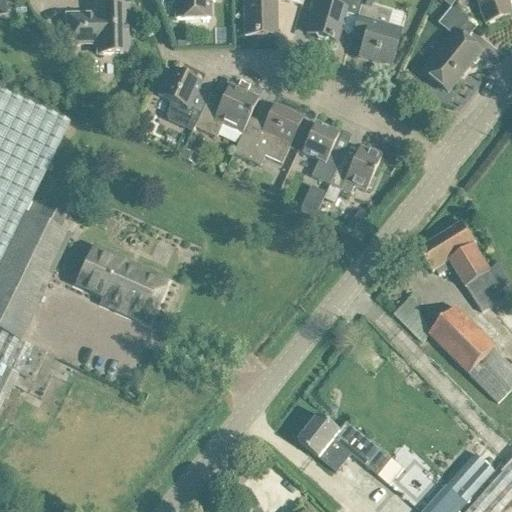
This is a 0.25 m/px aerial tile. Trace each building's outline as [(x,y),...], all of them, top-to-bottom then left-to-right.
[(175,0),(176,21),(210,20),(209,0),(175,0)] [(302,7),(303,0),(243,0),(245,37),(258,36),(258,34),(276,33),(275,0),(284,0),(287,1),(286,3),(302,7)] [(361,4),(362,0),(324,0),(324,3),(316,0),(306,34),(337,43),(346,13),(358,16),(361,4)] [(476,0),(485,26),(510,17),(503,0),(476,0)] [(390,67),(396,47),(400,32),(387,28),(392,13),(361,4),(358,16),(351,39),(352,39),(354,33),(366,36),(359,58),(390,67)] [(98,17),(67,17),(68,45),(98,45),(98,56),(128,55),(127,9),(97,10),(98,17)] [(452,37),(431,63),(423,73),(447,93),(460,78),(458,76),(467,65),(469,67),(480,54),(465,42),(475,29),(450,9),(438,25),(452,37)] [(170,72),(161,90),(158,97),(171,103),(166,119),(168,123),(192,134),(194,129),(206,100),(196,95),(200,86),(170,72)] [(401,98),(410,102),(415,93),(405,88),(401,98)] [(0,413),(32,349),(21,344),(0,334),(0,268),(26,213),(70,123),(0,90),(0,413)] [(209,95),(206,100),(194,129),(216,140),(222,127),(242,136),(249,120),(259,99),(239,91),(237,95),(227,90),(222,102),(209,95)] [(250,120),(249,120),(242,136),(233,156),(260,168),(264,158),(281,166),(303,120),(273,106),(261,133),(247,126),(250,120)] [(332,150),(339,136),(315,125),(301,155),(318,163),(312,178),(329,186),(341,162),(344,155),(332,150)] [(351,167),(341,162),(329,186),(350,196),(354,188),(365,193),(382,156),(368,150),(367,153),(359,149),(351,167)] [(38,219),(26,213),(0,268),(0,334),(21,344),(72,237),(62,231),(67,218),(44,207),(38,219)] [(463,225),(419,252),(430,269),(433,274),(437,271),(440,277),(453,269),(482,314),(506,299),(502,292),(490,272),(475,248),(477,247),(474,242),(463,225)] [(168,283),(150,275),(144,271),(140,270),(93,248),(78,282),(104,293),(99,304),(131,318),(149,327),(168,283)] [(395,316),(423,344),(429,337),(430,337),(413,298),(395,316)] [(431,336),(430,337),(429,337),(499,406),(503,410),(508,404),(504,400),(511,392),(511,367),(495,351),(497,350),(456,310),(431,336)] [(299,444),(315,457),(329,469),(345,449),(367,467),(380,478),(392,487),(404,471),(392,462),(380,451),(347,425),(340,433),(321,417),(299,444)] [(477,456),(426,511),(461,511),(496,473),(477,456)] [(511,511),(511,465),(470,511),(511,511)]
